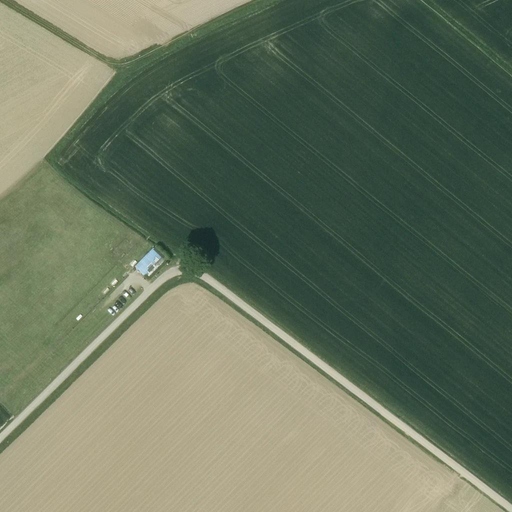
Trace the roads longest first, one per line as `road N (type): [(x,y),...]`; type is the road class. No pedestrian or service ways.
road 1 (unclassified): [(511,509),(201,275),(181,269)]
road 2 (track): [(256,0),(120,65),(2,0)]
road 3 (unclassified): [(0,438),(156,284),(181,269)]
